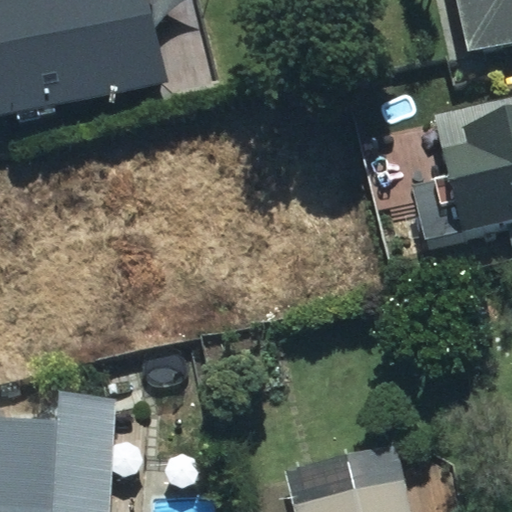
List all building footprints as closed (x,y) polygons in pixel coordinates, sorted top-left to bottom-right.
[(150,0),(4,0),(0,1),(0,126),(172,83),(150,0)] [(511,54),(511,0),(457,0),(472,63),(511,54)] [(511,104),(434,125),(466,247),(511,235),(511,104)] [(1,258),(0,258),(0,367),(9,368),(150,332),(126,228),(1,258)] [(211,386),(164,383),(158,499),(222,502),(224,464),(207,463),(211,386)] [(65,409),(63,438),(0,434),(0,511),(110,511),(116,412),(65,409)] [(413,511),(399,451),(293,476),(301,511),(413,511)]
